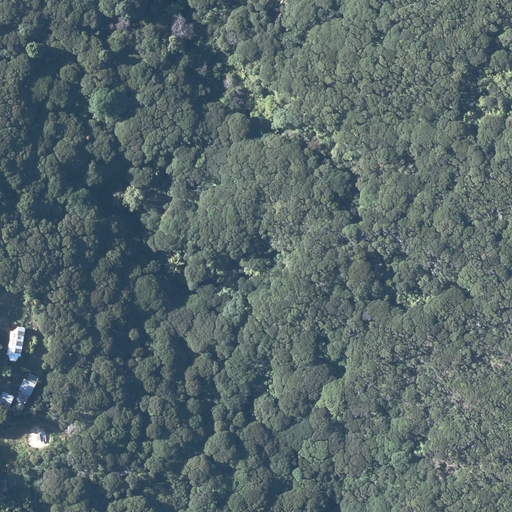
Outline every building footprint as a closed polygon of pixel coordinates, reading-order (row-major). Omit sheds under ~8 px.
[(21,345),(12,344),(11,360),(20,361),(21,345)] [(20,387),(30,392),(35,381),(25,376),(20,387)] [(24,403),(29,394),(20,389),(15,398),(24,403)] [(0,400),(7,404),(11,396),(1,391),(0,393),(0,400)] [(134,455),(109,461),(113,476),(138,470),(134,455)]
